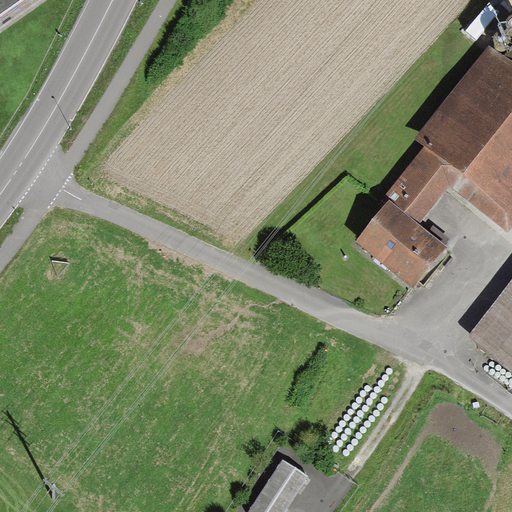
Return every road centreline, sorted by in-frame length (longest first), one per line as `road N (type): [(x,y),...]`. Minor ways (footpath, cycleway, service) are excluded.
road 1 (track): [(21,169),(428,355),(511,411)]
road 2 (track): [(318,511),(428,355),(511,260)]
road 3 (primary): [(115,0),(0,197)]
road 4 (track): [(54,188),(168,0)]
